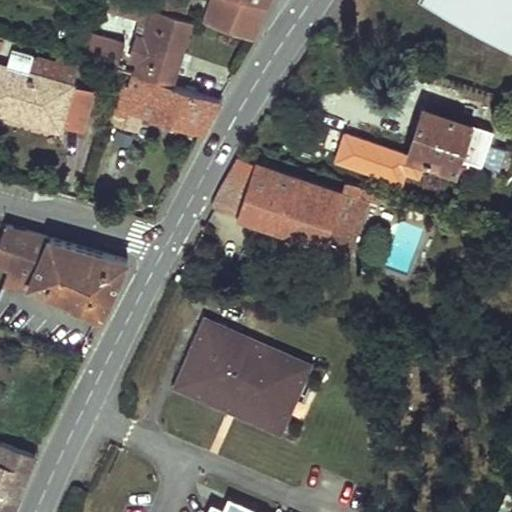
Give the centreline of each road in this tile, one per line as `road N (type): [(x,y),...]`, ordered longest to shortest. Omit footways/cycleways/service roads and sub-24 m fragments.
road 1 (tertiary): [(35,511),(164,248)]
road 2 (tertiary): [(164,248),(228,129),(312,0)]
road 3 (residential): [(164,248),(0,198)]
